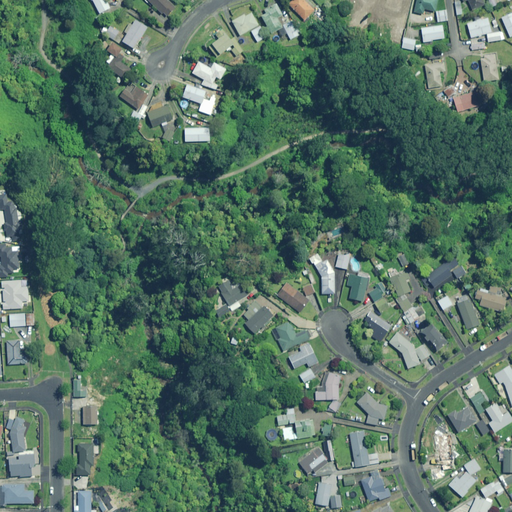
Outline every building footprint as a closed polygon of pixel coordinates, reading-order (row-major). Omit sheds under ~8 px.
[(105,0),(90,0),(91,2),(92,1),(100,14),(110,9),(105,0)] [(176,8),(167,0),(145,0),(165,19),(176,8)] [(314,11),(302,0),(293,0),(288,5),(304,21),(314,11)] [(402,0),(388,0),(386,8),(403,12),(406,1),(403,0),(402,0)] [(437,0),(417,0),(414,13),(423,15),(424,10),(435,13),(437,0)] [(484,6),(481,0),(461,0),(463,3),(468,1),(472,11),(484,6)] [(456,15),(463,14),(461,1),(454,2),(456,15)] [(283,16),(276,4),(259,14),(271,35),(278,31),(283,40),(288,37),(290,40),(300,35),(292,21),(281,27),(277,19),(283,16)] [(447,21),(446,11),(436,12),(437,23),(447,21)] [(511,13),(501,18),(510,38),(511,36),(511,13)] [(258,26),(252,14),(245,17),(244,16),(232,22),(239,36),(258,26)] [(365,19),(357,15),(352,24),(360,28),(365,19)] [(486,35),(491,34),(488,19),(467,23),(470,39),(486,35)] [(147,28),(135,21),(132,26),(129,24),(124,33),(127,35),(122,43),(135,50),(147,28)] [(215,40),(217,38),(218,40),(208,47),(213,54),(217,52),(220,55),(230,48),(236,57),(243,52),(223,25),(210,34),(215,40)] [(119,31),(110,26),(107,31),(103,28),(100,33),(113,41),(119,31)] [(444,40),(442,26),(421,29),(423,43),(444,40)] [(266,38),(260,27),(251,32),(257,43),(266,38)] [(405,29),(395,27),(392,40),(402,42),(405,29)] [(491,34),(486,35),(488,43),(501,40),(499,32),(491,34)] [(415,41),(403,39),(401,49),(413,51),(415,41)] [(123,49),(114,42),(108,50),(115,56),(118,57),(120,54),(123,49)] [(484,49),(483,43),(471,44),(472,51),(484,49)] [(484,82),(498,80),(496,68),(499,68),(497,53),(480,56),(484,82)] [(115,56),(107,68),(125,80),(132,69),(122,62),(125,57),(120,54),(118,57),(115,56)] [(211,69),(198,63),(192,74),(204,80),(202,84),(213,90),(216,85),(213,83),(216,78),(220,80),(226,70),(214,64),(211,69)] [(445,72),(444,63),(425,65),(428,89),(441,87),(439,73),(445,72)] [(205,92),(187,85),(182,98),(201,104),(205,92)] [(456,93),(451,86),(443,92),(448,99),(456,93)] [(148,96),(136,87),(131,94),(125,90),(120,97),(138,110),(148,96)] [(482,105),(478,91),(453,99),(457,113),(482,105)] [(213,103),(203,100),(199,112),(209,115),(213,103)] [(172,120),(167,106),(147,113),(153,128),(161,125),(163,131),(168,129),(166,122),(172,120)] [(142,116),(133,112),(129,121),(137,125),(142,116)] [(174,133),(167,129),(161,141),(168,145),(174,133)] [(209,142),(209,129),(185,129),(185,142),(209,142)] [(0,239),(8,241),(10,229),(0,227),(0,228),(0,239)] [(10,229),(8,241),(20,243),(22,231),(10,229)] [(335,252),(332,267),(342,269),(340,277),(345,277),(349,254),(335,252)] [(317,254),(308,259),(311,264),(313,263),(316,268),(321,277),(322,295),(335,294),(334,273),(325,257),(320,260),(317,254)] [(428,282),(430,284),(434,289),(452,276),(456,282),(465,275),(452,258),(431,273),(435,277),(428,282)] [(24,270),(23,263),(0,265),(0,278),(15,277),(16,283),(25,282),(24,270)] [(390,278),(398,297),(406,294),(408,298),(414,295),(407,280),(410,278),(407,271),(390,278)] [(367,279),(349,275),(347,286),(352,287),(349,299),(363,302),(367,279)] [(315,293),(311,284),(302,288),(306,297),(315,293)] [(309,301),(288,285),(279,297),(300,314),(309,301)] [(374,303),(383,298),(381,295),(386,292),(382,286),(368,294),(374,303)] [(240,306),(228,287),(220,292),(232,312),(240,306)] [(506,301),(486,294),(482,292),(481,295),(478,294),(476,299),(480,301),(478,305),(482,307),(502,313),(506,301)] [(452,306),(447,296),(438,302),(443,311),(452,306)] [(383,298),(374,303),(380,313),(389,308),(383,298)] [(423,316),(415,301),(410,304),(407,299),(399,304),(406,317),(403,318),(407,326),(423,316)] [(457,305),(466,330),(473,328),(476,334),(483,332),(472,299),(457,305)] [(245,325),(254,334),(261,328),(263,330),(276,316),(265,305),(261,308),(255,302),(248,309),(249,310),(243,316),(249,321),(245,325)] [(229,312),(226,306),(215,311),(218,317),(229,312)] [(391,327),(376,316),(370,312),(364,321),(366,322),(365,324),(369,328),(374,331),(372,333),(368,331),(366,334),(380,343),(391,327)] [(25,327),(25,314),(9,316),(10,328),(25,327)] [(447,344),(429,323),(420,332),(437,352),(447,344)] [(295,335),(290,324),(273,331),(282,352),(310,340),(306,330),(295,335)] [(410,340),(399,331),(388,342),(402,354),(408,369),(420,364),(413,346),(408,342),(410,340)] [(21,355),(20,341),(7,341),(8,365),(27,364),(26,355),(21,355)] [(318,364),(309,344),(293,351),(295,355),(289,357),(294,369),(307,364),(308,368),(318,364)] [(430,356),(424,346),(415,351),(421,361),(430,356)] [(511,367),(511,368),(495,374),(499,385),(503,383),(511,406),(511,367)] [(315,378),(309,369),(299,376),(305,385),(315,378)] [(341,404),(337,400),(339,400),(338,386),(341,377),(329,373),(326,384),(326,393),(315,393),(315,401),(333,400),(327,407),(335,413),(341,404)] [(81,380),(74,380),(73,398),(87,398),(87,391),(81,391),(81,380)] [(378,404),(367,392),(356,403),(368,415),(366,424),(377,426),(378,419),(384,421),(387,406),(378,404)] [(481,393),(476,396),(470,399),(479,416),(484,413),(480,404),(485,402),(481,393)] [(503,416),(495,404),(485,410),(492,422),(488,424),(494,433),(511,422),(511,419),(508,413),(503,416)] [(97,425),(97,408),(83,407),(83,425),(97,425)] [(476,422),(467,408),(457,414),(455,411),(447,416),(458,434),(476,422)] [(296,440),(315,437),(312,422),(295,424),(292,410),(275,412),(278,427),(294,425),(296,440)] [(16,417),(15,421),(9,419),(6,428),(11,430),(10,433),(13,453),(25,451),(23,434),(26,428),(22,426),(24,420),(16,417)] [(489,432),(482,421),(476,425),(483,436),(489,432)] [(332,426),(324,425),(322,436),(330,438),(332,426)] [(284,441),(293,440),(292,434),(292,428),(282,429),(284,441)] [(363,432),(346,435),(348,448),(351,447),(355,468),(378,464),(377,454),(367,456),(363,432)] [(456,445),(454,434),(433,437),(435,449),(438,449),(442,472),(454,470),(452,460),(454,460),(452,445),(456,445)] [(94,466),(94,444),(79,444),(79,465),(76,465),(76,476),(90,476),(90,466),(94,466)] [(335,460),(331,445),(325,446),(328,461),(335,460)] [(328,464),(316,447),(310,451),(297,461),(307,475),(313,471),(314,474),(328,464)] [(511,473),(511,451),(499,451),(499,462),(503,462),(503,473),(511,473)] [(34,465),(34,454),(18,455),(18,458),(9,459),(10,477),(19,477),(19,478),(32,477),(31,469),(35,468),(34,465)] [(463,465),(467,472),(459,480),(456,478),(448,486),(461,498),(462,498),(467,492),(475,483),(476,482),(470,476),(480,470),(475,460),(463,465)] [(379,501),(382,500),(391,497),(388,489),(391,488),(387,478),(384,480),(382,473),(379,474),(378,469),(370,472),(372,477),(361,481),(368,502),(378,499),(379,501)] [(442,479),(441,469),(431,470),(432,480),(442,479)] [(354,485),(353,477),(343,478),(344,486),(354,485)] [(494,483),(493,482),(480,490),(485,498),(496,492),(498,494),(503,491),(497,481),(494,483)] [(331,485),(316,483),(314,493),(317,494),(315,505),(327,507),(331,485)] [(24,491),(24,485),(0,485),(0,506),(5,507),(5,504),(33,504),(33,491),(24,491)] [(91,511),(91,492),(78,492),(78,511),(74,511),(73,511),(91,511)] [(341,508),(340,497),(330,498),(331,509),(341,508)] [(458,511),(488,511),(493,502),(486,499),(485,501),(477,497),(471,508),(463,503),(458,511)] [(392,511),(393,511),(388,503),(372,511),(392,511)]
